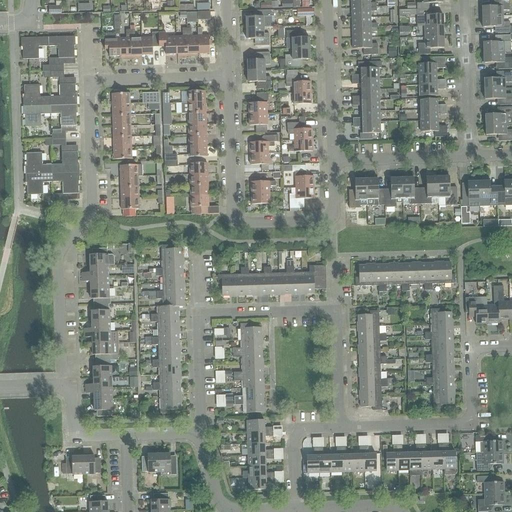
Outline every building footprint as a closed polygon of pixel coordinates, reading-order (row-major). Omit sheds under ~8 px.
[(351,0),(351,8),(376,7),(376,3),(370,3),(369,0),(351,0)] [(417,4),(417,10),(429,9),(429,4),(442,3),(442,0),(423,0),(423,3),(417,4)] [(482,7),(482,17),(503,17),(502,11),(509,10),(509,6),(508,0),(500,0),(496,0),(496,6),(482,7)] [(49,7),(49,15),(61,15),(61,7),(49,7)] [(351,8),(352,18),(370,18),(370,12),(376,12),(376,7),(351,8)] [(314,17),(313,9),(297,9),(297,10),(297,17),(314,17)] [(424,16),(424,27),(443,26),(443,15),(429,15),(429,9),(417,10),(417,16),(424,16)] [(274,17),(273,10),(257,11),(257,17),(246,17),(246,28),(263,28),(272,27),(272,17),(274,17)] [(197,13),(197,18),(197,20),(210,20),(210,12),(197,12),(197,13)] [(503,17),(482,17),(482,28),(497,27),(497,34),(510,33),(510,27),(509,22),(503,23),(503,17)] [(352,18),(352,29),(377,28),(377,23),(370,24),(370,18),(352,18)] [(424,27),(424,38),(443,37),(443,26),(424,27)] [(191,28),(186,29),(187,57),(195,57),(195,54),(198,54),(197,36),(191,36),(191,28)] [(197,28),(197,36),(198,54),(209,54),(209,45),(210,44),(211,44),(211,40),(209,40),(208,36),(202,36),(202,28),(197,28)] [(263,34),(263,28),(246,28),(246,39),(257,39),(257,46),(269,46),(269,34),(263,34)] [(352,29),(352,39),(371,38),(371,32),(377,32),(377,28),(352,29)] [(182,37),(176,37),(176,55),(180,55),(180,57),(187,57),(186,29),(182,29),(182,37)] [(126,38),(120,39),(120,57),(123,56),(123,59),(131,59),(130,30),(126,30),(126,38)] [(134,30),(130,30),(131,59),(139,58),(138,56),(142,56),(141,38),(135,38),(134,30)] [(115,31),(115,34),(105,34),(105,39),(104,39),(104,50),(109,50),(109,57),(120,57),(120,39),(119,31),(115,31)] [(286,31),(286,43),(287,50),(292,50),(292,49),(309,49),(309,38),(298,38),(298,31),(286,31)] [(152,38),(141,38),(142,56),(153,56),(152,48),(159,47),(158,33),(152,33),(152,38)] [(165,33),(158,33),(159,47),(165,47),(165,55),(176,55),(176,37),(165,37),(165,33)] [(483,43),(483,53),(504,53),(503,47),(510,46),(510,36),(497,36),(497,42),(483,43)] [(49,59),(49,66),(63,65),(63,58),(74,58),(74,46),(75,46),(75,37),(48,38),(48,47),(58,46),(58,58),(49,59)] [(424,38),(425,43),(418,44),(418,55),(430,55),(430,49),(444,48),(443,37),(424,38)] [(38,47),(48,47),(48,38),(21,39),(21,48),(22,48),(23,60),(39,59),(38,47)] [(371,44),(371,38),(352,39),(353,49),(363,49),(363,55),(377,55),(377,44),(371,44)] [(396,48),(388,48),(388,57),(396,57),(396,48)] [(310,60),(309,49),(292,49),(292,50),(292,55),(285,56),(285,68),(299,67),(299,60),(310,60)] [(247,60),(247,71),(265,71),(264,65),(270,65),(269,53),(257,53),(258,60),(247,60)] [(504,53),(483,53),(483,64),(498,63),(498,70),(511,69),(511,58),(504,59),(504,53)] [(418,64),(419,75),(436,75),(436,69),(445,69),(444,57),(432,58),(432,64),(418,64)] [(351,75),(351,80),(379,79),(378,69),(381,69),(381,62),(358,63),(358,69),(360,69),(360,75),(351,75)] [(265,71),(247,71),(248,83),(258,82),(258,89),(270,89),(270,77),(265,77),(265,71)] [(484,79),(484,89),(505,89),(505,83),(511,83),(511,72),(498,72),(498,78),(484,79)] [(419,75),(419,86),(445,85),(445,80),(436,80),(436,75),(419,75)] [(292,87),(293,94),(311,93),(310,82),(298,82),(297,76),(286,76),(286,87),(292,87)] [(50,97),(50,106),(77,105),(77,96),(76,96),(75,84),(64,84),(64,78),(59,78),(59,97),(50,97)] [(361,84),(361,91),(379,90),(379,79),(351,80),(352,85),(361,84)] [(23,107),(50,106),(50,97),(40,97),(39,85),(24,86),(24,98),(23,98),(23,107)] [(445,85),(419,86),(419,97),(437,96),(437,90),(445,90),(445,85)] [(505,89),(484,89),(485,100),(499,99),(499,106),(511,105),(511,94),(505,95),(505,89)] [(352,97),(352,102),(379,101),(379,90),(361,91),(361,97),(352,97)] [(187,92),(187,103),(205,103),(205,91),(187,92)] [(311,104),(311,93),(293,94),(293,105),(311,104)] [(112,94),(112,105),(130,105),(129,94),(112,94)] [(159,94),(150,94),(142,94),(142,104),(151,104),(155,104),(159,104),(159,94)] [(419,100),(420,111),(446,110),(446,105),(437,105),(437,99),(419,100)] [(361,106),(361,112),(380,112),(379,101),(352,102),(352,106),(361,106)] [(187,103),(181,103),(181,115),(188,114),(205,113),(205,103),(187,103)] [(248,103),(249,115),(267,114),(266,103),(248,103)] [(167,104),(162,104),(163,115),(171,114),(171,104),(169,104),(167,104)] [(77,105),(50,106),(50,115),(60,114),(61,130),(61,133),(66,133),(65,126),(76,126),(76,114),(77,114),(77,105)] [(112,105),(113,116),(130,116),(130,105),(112,105)] [(50,115),(50,106),(23,107),(23,115),(25,115),(25,128),(41,127),(40,115),(50,115)] [(485,115),(485,125),(506,125),(506,124),(511,123),(511,107),(499,108),(499,114),(485,115)] [(420,111),(420,121),(438,121),(437,115),(446,115),(446,110),(420,111)] [(353,119),(353,123),(380,123),(380,112),(361,112),(362,118),(353,119)] [(188,114),(188,125),(206,124),(205,113),(188,114)] [(171,114),(163,115),(163,125),(168,125),(171,125),(171,114)] [(249,126),(255,126),(267,125),(267,114),(249,115),(249,126)] [(113,116),(113,127),(130,126),(130,116),(113,116)] [(438,121),(420,121),(420,132),(434,132),(435,138),(447,137),(446,126),(438,127),(438,121)] [(294,141),(312,140),(312,129),(299,129),(299,123),(287,124),(287,130),(287,135),(294,134),(294,141)] [(380,133),(380,123),(353,123),(353,128),(362,127),(362,134),(360,134),(360,140),(372,140),(372,134),(380,133)] [(188,125),(188,135),(206,135),(206,124),(188,125)] [(506,125),(485,125),(486,136),(500,135),(500,141),(511,141),(511,130),(506,130),(506,125)] [(113,127),(113,138),(131,137),(130,126),(113,127)] [(188,135),(189,146),(206,146),(206,135),(188,135)] [(250,143),(250,154),(268,154),(268,147),(274,147),(274,142),(278,142),(278,136),(263,136),(263,142),(250,143)] [(113,138),(114,149),(131,148),(131,137),(113,138)] [(312,152),(312,140),(294,141),(294,148),(288,148),(288,152),(294,152),(312,152)] [(52,165),(52,174),(79,173),(79,164),(78,164),(77,152),(66,152),(66,145),(61,146),(62,165),(52,165)] [(207,157),(206,146),(189,146),(189,157),(207,157)] [(164,147),(164,153),(164,161),(177,161),(177,155),(170,155),(170,147),(168,147),(164,147)] [(131,148),(114,149),(114,160),(131,159),(131,148)] [(25,174),(52,174),(52,165),(42,165),(42,153),(26,154),(26,166),(25,166),(25,174)] [(268,165),(268,154),(250,154),(250,165),(263,165),(268,165)] [(189,164),(190,175),(207,174),(207,163),(189,164)] [(120,166),(120,177),(138,177),(142,177),(142,165),(137,165),(120,166)] [(62,182),(63,194),(54,194),(54,201),(68,201),(67,194),(78,194),(78,182),(79,182),(79,173),(52,174),(52,182),(62,182)] [(52,182),(52,174),(25,174),(26,183),(27,183),(27,195),(43,195),(42,183),(52,182)] [(190,175),(190,186),(207,185),(207,174),(190,175)] [(295,177),(295,188),(313,188),(313,176),(300,177),(295,177)] [(449,176),(437,177),(438,198),(445,198),(445,206),(457,206),(456,188),(449,188),(449,176)] [(120,177),(121,188),(138,187),(138,177),(120,177)] [(413,177),(402,178),(402,203),(409,203),(409,205),(420,205),(420,189),(414,189),(413,177)] [(426,189),(420,189),(420,205),(432,204),(432,202),(438,202),(438,198),(437,177),(426,177),(426,189)] [(390,190),(384,190),(384,206),(384,208),(396,207),(396,203),(402,203),(402,178),(390,178),(390,190)] [(497,206),(511,205),(511,178),(503,179),(504,186),(497,186),(497,206)] [(360,204),(367,204),(366,179),(354,179),(355,191),(348,191),(349,209),(360,208),(360,204)] [(378,179),(366,179),(367,204),(373,204),(373,206),(384,206),(384,190),(378,190),(378,179)] [(479,207),(478,179),(467,180),(468,194),(462,194),(462,207),(479,207)] [(497,186),(490,186),(490,179),(478,179),(479,207),(497,206),(497,186)] [(251,182),(251,193),(269,193),(269,186),(275,186),(275,182),(251,182)] [(190,186),(190,197),(208,196),(207,185),(190,186)] [(121,188),(121,199),(138,198),(138,187),(121,188)] [(314,199),(313,188),(295,188),(296,195),(289,195),(289,209),(290,209),(299,209),(301,209),(301,199),(314,199)] [(269,204),(269,193),(251,193),(251,205),(269,204)] [(190,197),(191,208),(191,215),(217,214),(217,207),(208,207),(208,196),(190,197)] [(123,217),(135,217),(135,210),(139,209),(138,198),(121,199),(121,210),(123,210),(123,217)] [(161,246),(162,262),(182,261),(182,249),(170,249),(170,246),(161,246)] [(107,249),(94,249),(95,255),(89,255),(90,266),(108,266),(114,265),(114,257),(112,255),(108,255),(107,255),(107,249)] [(156,270),(156,273),(183,273),(182,261),(162,262),(162,269),(156,270)] [(439,263),(427,264),(428,291),(432,291),(432,284),(439,284),(439,263)] [(450,263),(439,263),(439,284),(455,284),(454,275),(451,275),(450,263)] [(404,264),(393,265),(394,286),(401,285),(401,292),(405,292),(404,264)] [(416,264),(404,264),(405,292),(409,291),(409,285),(416,285),(416,264)] [(427,264),(416,264),(416,285),(424,285),(424,291),(428,291),(427,264)] [(355,287),(371,286),(370,265),(358,266),(359,278),(355,278),(355,287)] [(382,265),(370,265),(371,286),(378,286),(379,292),(382,292),(382,265)] [(393,265),(382,265),(382,292),(386,292),(386,286),(394,286),(393,265)] [(82,273),(82,278),(108,277),(108,266),(90,266),(90,273),(82,273)] [(301,273),(302,294),(314,294),(314,290),(314,284),(314,278),(313,272),(313,266),(309,266),(309,273),(301,273)] [(286,273),(279,274),(279,295),(291,294),(290,267),(286,267),(286,273)] [(294,267),(290,267),(291,294),(302,294),(301,273),(294,273),(294,267)] [(248,268),(244,269),(245,296),(257,295),(256,274),(248,275),(248,268)] [(263,274),(256,274),(257,295),(268,295),(267,268),(263,268),(263,274)] [(271,268),(267,268),(268,295),(279,295),(279,274),(271,274),(271,268)] [(234,296),(245,296),(244,269),(241,269),(241,275),(233,275),(234,296)] [(162,277),(162,285),(183,284),(183,273),(156,273),(156,277),(162,277)] [(222,296),(234,296),(233,275),(218,276),(218,285),(222,284),(222,296)] [(90,282),(90,288),(109,288),(108,277),(82,278),(82,282),(90,282)] [(156,292),(156,296),(183,295),(183,284),(162,285),(162,292),(156,292)] [(498,320),(499,320),(510,320),(509,302),(504,302),(503,286),(497,286),(498,295),(498,320)] [(109,288),(90,288),(91,299),(96,299),(96,305),(108,305),(110,305),(110,298),(109,299),(109,288)] [(163,300),(163,307),(178,307),(184,307),(183,295),(156,296),(156,300),(163,300)] [(493,295),(493,301),(494,306),(487,306),(487,324),(499,323),(499,320),(498,320),(498,295),(493,295)] [(487,324),(487,306),(486,298),(465,298),(465,314),(468,314),(468,318),(475,318),(475,324),(487,324)] [(91,311),(91,322),(110,322),(109,311),(108,305),(96,305),(96,311),(91,311)] [(151,315),(151,319),(178,318),(178,307),(163,307),(157,307),(157,315),(151,315)] [(430,310),(430,325),(451,325),(451,313),(439,313),(439,309),(430,310)] [(358,316),(358,327),(379,327),(379,315),(384,315),(384,311),(369,312),(370,315),(358,316)] [(157,323),(157,330),(178,330),(178,318),(151,319),(151,323),(157,323)] [(84,329),(84,333),(110,333),(110,322),(91,322),(92,329),(84,329)] [(240,324),(240,341),(261,340),(261,328),(249,328),(249,324),(240,324)] [(424,333),(425,337),(452,336),(451,325),(430,325),(431,333),(424,333)] [(358,327),(358,339),(385,338),(385,334),(379,334),(379,327),(358,327)] [(151,338),(151,342),(179,341),(178,330),(157,330),(158,338),(151,338)] [(92,344),(118,343),(118,332),(110,333),(84,333),(84,338),(92,338),(92,344)] [(431,340),(431,348),(452,347),(452,336),(425,337),(425,341),(431,340)] [(358,339),(359,350),(380,350),(379,342),(386,342),(385,338),(358,339)] [(232,349),(233,353),(262,352),(261,340),(240,341),(241,349),(232,349)] [(158,346),(158,353),(179,352),(179,341),(151,342),(152,346),(158,346)] [(98,355),(98,361),(110,361),(118,360),(118,355),(119,355),(118,343),(92,344),(92,355),(98,355)] [(425,356),(425,360),(453,359),(452,347),(431,348),(431,356),(425,356)] [(216,348),(216,360),(225,361),(225,348),(216,348)] [(359,350),(359,362),(386,361),(386,357),(380,357),(380,350),(359,350)] [(152,361),(152,365),(179,364),(179,352),(158,353),(158,361),(152,361)] [(241,357),(241,365),(262,364),(262,352),(233,353),(233,358),(241,357)] [(432,363),(432,371),(453,370),(453,359),(425,360),(425,363),(432,363)] [(93,367),(93,378),(111,378),(111,366),(110,366),(110,361),(98,361),(98,367),(93,367)] [(359,362),(359,373),(380,372),(380,365),(386,365),(386,361),(359,362)] [(158,368),(159,376),(180,375),(179,364),(152,365),(152,368),(158,368)] [(233,373),(233,377),(263,376),(262,364),(241,365),(241,373),(233,373)] [(130,368),(129,368),(129,377),(137,377),(137,368),(134,368),(130,368)] [(426,379),(426,382),(453,382),(453,370),(432,371),(432,378),(426,379)] [(359,373),(360,384),(387,384),(387,380),(381,380),(380,372),(359,373)] [(153,384),(153,387),(180,387),(180,375),(159,376),(159,383),(153,384)] [(242,381),(242,389),(263,388),(263,376),(233,377),(233,382),(242,381)] [(138,377),(129,378),(130,388),(138,388),(138,377)] [(85,385),(85,389),(112,388),(111,378),(93,378),(93,384),(85,385)] [(432,386),(433,394),(454,393),(453,382),(426,382),(426,386),(432,386)] [(360,384),(360,396),(381,395),(381,388),(387,387),(387,384),(360,384)] [(159,391),(159,399),(180,398),(180,387),(153,387),(153,391),(159,391)] [(93,393),(94,400),(112,399),(112,388),(85,389),(85,394),(93,393)] [(234,397),(234,401),(263,400),(263,388),(242,389),(242,397),(234,397)] [(454,393),(433,394),(433,409),(442,409),(442,405),(454,405),(454,393)] [(382,411),(381,395),(360,396),(360,408),(372,407),(372,411),(382,411)] [(181,410),(180,398),(159,399),(160,414),(169,414),(169,410),(181,410)] [(112,399),(94,400),(94,411),(99,411),(100,417),(112,416),(112,411),(112,410),(112,399)] [(264,413),(263,400),(234,401),(234,406),(242,405),(243,413),(264,413)] [(246,421),(247,433),(272,432),(272,428),(264,428),(264,421),(246,421)] [(247,433),(247,444),(265,444),(264,437),(272,437),(272,432),(247,433)] [(476,454),(478,454),(502,453),(502,441),(488,442),(488,436),(475,436),(476,454)] [(247,444),(247,456),(273,455),(273,450),(265,451),(265,444),(247,444)] [(438,452),(432,453),(432,470),(444,470),(443,444),(438,444),(438,452)] [(444,470),(444,475),(456,475),(455,452),(448,452),(447,444),(443,444),(444,470)] [(409,471),(410,471),(410,476),(421,476),(421,470),(420,445),(415,445),(416,453),(409,453),(409,471)] [(425,445),(420,445),(421,470),(432,470),(432,453),(425,453),(425,445)] [(393,454),(387,454),(386,446),(382,446),(383,454),(382,454),(383,460),(386,460),(386,471),(398,471),(397,446),(393,446),(393,454)] [(402,446),(397,446),(398,471),(409,471),(409,453),(402,454),(402,446)] [(336,456),(330,456),(330,473),(341,473),(341,447),(336,448),(336,456)] [(345,447),(341,447),(341,473),(353,472),(352,455),(346,455),(345,447)] [(359,455),(352,455),(353,472),(364,472),(364,447),(359,447),(359,455)] [(368,447),(364,447),(364,472),(376,472),(376,454),(368,455),(368,447)] [(306,456),(307,465),(307,474),(319,473),(318,448),(313,448),(314,456),(306,456)] [(323,448),(318,448),(319,473),(330,473),(330,456),(323,456),(323,448)] [(503,464),(502,453),(478,454),(476,454),(476,471),(489,471),(489,465),(503,464)] [(158,454),(147,455),(147,460),(141,460),(142,472),(148,472),(148,473),(159,473),(158,454)] [(170,454),(158,454),(159,473),(170,472),(170,476),(176,475),(176,459),(170,459),(170,454)] [(247,456),(248,467),(265,467),(265,460),(273,460),(273,455),(247,456)] [(101,474),(100,461),(94,462),(94,456),(83,457),(83,475),(95,475),(95,474),(101,474)] [(66,463),(66,464),(66,475),(72,474),(72,475),(83,475),(83,457),(72,457),(72,462),(66,463)] [(248,467),(248,479),(274,478),(273,473),(265,473),(265,467),(248,467)] [(484,483),(484,494),(504,494),(503,482),(489,483),(489,477),(477,477),(477,483),(484,483)] [(274,478),(248,479),(248,490),(266,490),(266,483),(274,482),(274,478)] [(151,500),(151,511),(169,511),(169,500),(168,500),(168,494),(156,494),(156,500),(151,500)] [(484,494),(484,500),(477,500),(477,511),(487,511),(490,511),(490,506),(504,505),(504,494),(484,494)] [(89,502),(89,511),(107,511),(107,502),(102,502),(102,496),(90,496),(90,502),(89,502)]
